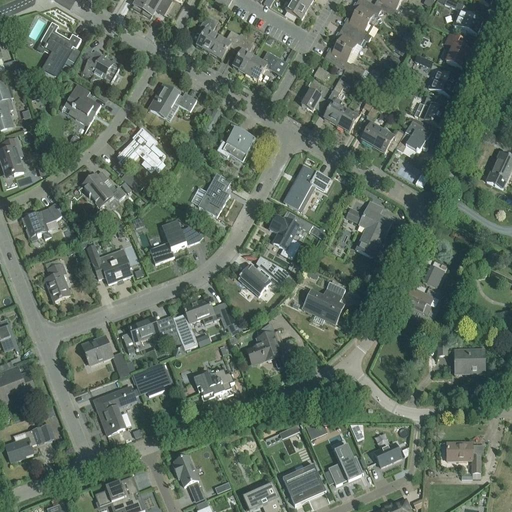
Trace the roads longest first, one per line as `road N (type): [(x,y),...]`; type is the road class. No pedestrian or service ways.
road 1 (residential): [(45,344),(210,270),(235,241),(294,132)]
road 2 (residential): [(0,211),(81,167),(162,54)]
road 3 (residential): [(145,446),(345,365)]
road 4 (residential): [(427,209),(511,20)]
road 5 (residential): [(511,414),(399,412),(345,365)]
road 6 (residential): [(345,365),(381,318),(427,209)]
road 7 (residential): [(427,209),(294,132)]
road 8 (residential): [(267,116),(332,0)]
road 9 (residential): [(91,467),(45,344)]
road 10 (residential): [(45,344),(0,223)]
road 11 (residential): [(267,116),(162,54)]
